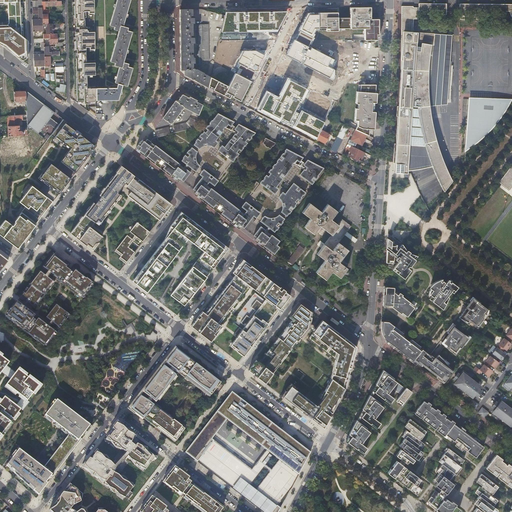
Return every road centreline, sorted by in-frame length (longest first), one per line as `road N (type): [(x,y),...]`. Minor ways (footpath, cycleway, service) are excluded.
road 1 (tertiary): [(381,181),(391,0)]
road 2 (tertiary): [(368,343),(381,181)]
road 3 (residential): [(381,181),(242,113)]
road 4 (residential): [(168,1),(298,0)]
road 5 (residential): [(36,511),(116,411)]
road 6 (residential): [(368,343),(469,419)]
road 7 (residential): [(242,113),(298,0)]
